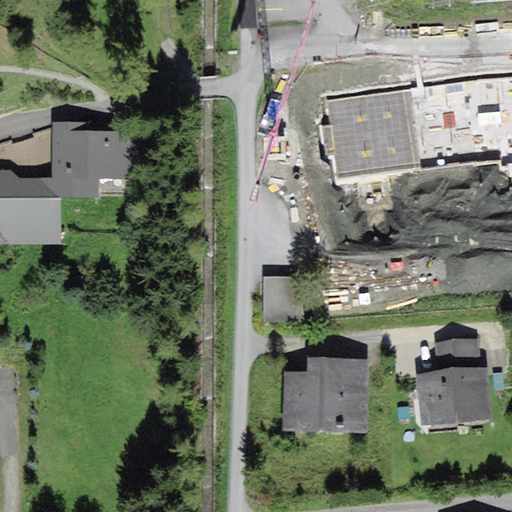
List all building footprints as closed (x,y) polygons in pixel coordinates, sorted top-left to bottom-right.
[(379,85),(306,92),(313,167),(390,159),(391,168),(432,163),(431,158),(511,150),(510,141),(511,141),(511,93),(502,94),(503,110),(429,117),(426,95),(417,96),(416,86),(379,90),(379,85)] [(52,178),(51,197),(61,197),(98,198),(99,178),(138,179),(139,132),(89,131),(89,123),(53,122),(52,178)] [(0,244),(59,243),(61,197),(51,197),(52,178),(18,177),(10,170),(0,170),(0,244)] [(264,274),(264,319),(304,319),(304,274),(264,274)] [(438,373),(480,368),(477,338),(435,342),(438,373)] [(282,432),(367,432),(368,373),(368,358),(307,358),(307,373),(283,373),(282,432)] [(420,427),(491,420),(486,368),(480,368),(438,373),(415,375),(420,427)]
